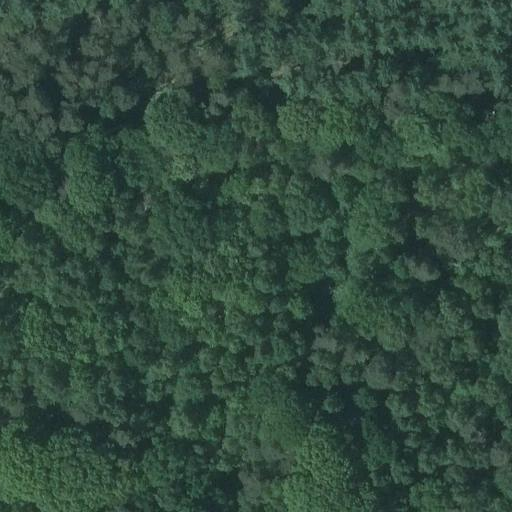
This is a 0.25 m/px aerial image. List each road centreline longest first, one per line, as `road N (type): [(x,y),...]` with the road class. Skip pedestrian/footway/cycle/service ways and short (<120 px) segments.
road 1 (track): [(236,139),(511,111)]
road 2 (track): [(60,142),(193,132),(236,139)]
